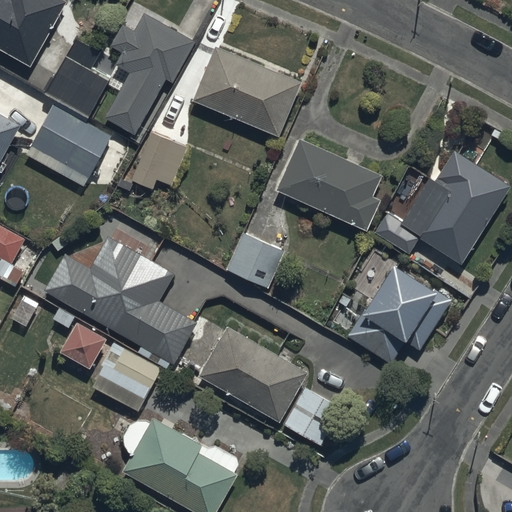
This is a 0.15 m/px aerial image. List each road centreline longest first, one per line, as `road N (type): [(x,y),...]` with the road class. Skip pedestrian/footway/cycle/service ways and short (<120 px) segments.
road 1 (residential): [(511,332),(401,511)]
road 2 (residential): [(358,0),(511,80)]
